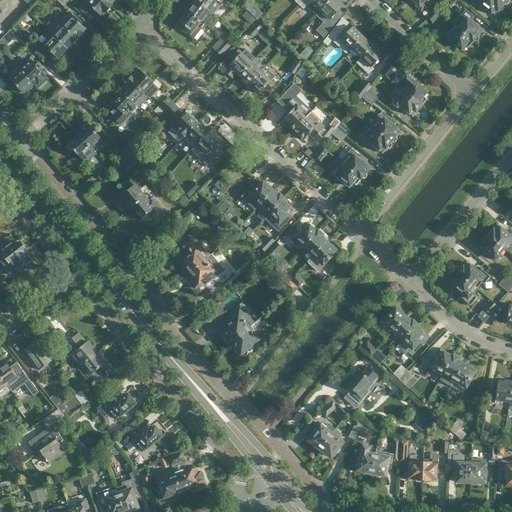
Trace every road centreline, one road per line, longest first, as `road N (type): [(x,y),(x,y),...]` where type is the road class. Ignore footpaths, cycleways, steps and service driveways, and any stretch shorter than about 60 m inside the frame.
road 1 (residential): [(334,511),(168,324),(145,282),(20,138)]
road 2 (residential): [(358,231),(138,25)]
road 3 (residential): [(241,511),(236,469),(76,274)]
road 4 (secondary): [(179,366),(0,152)]
road 5 (residential): [(358,231),(477,86)]
road 6 (secondary): [(291,485),(179,366)]
road 7 (residential): [(20,138),(138,25)]
road 8 (secondary): [(179,366),(278,494)]
road 9 (residential): [(415,282),(511,160)]
road 10 (residential): [(477,86),(378,0)]
road 11 (residential): [(511,351),(477,339),(415,282)]
